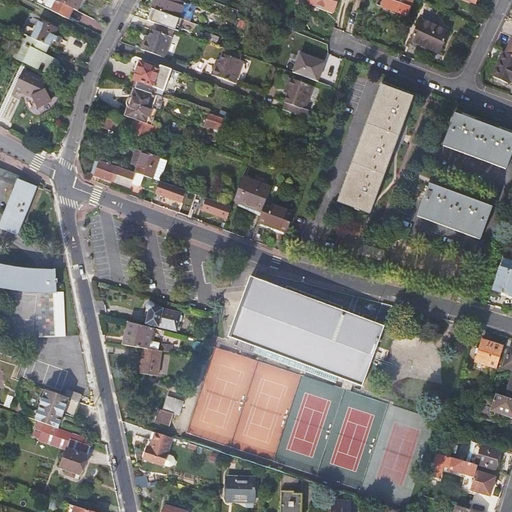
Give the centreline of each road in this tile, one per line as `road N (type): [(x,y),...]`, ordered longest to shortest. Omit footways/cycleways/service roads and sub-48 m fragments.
road 1 (residential): [(511,325),(275,261),(63,179)]
road 2 (residential): [(130,511),(63,179)]
road 3 (residential): [(63,179),(93,72),(131,0)]
road 4 (residential): [(336,42),(461,89)]
